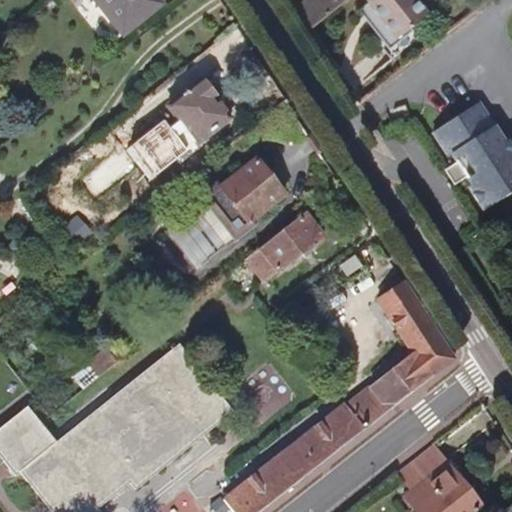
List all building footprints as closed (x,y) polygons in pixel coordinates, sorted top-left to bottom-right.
[(158,0),(92,0),(123,36),(163,5),(158,0)] [(303,0),(296,6),(309,26),(343,0),(303,0)] [(425,15),(413,0),(361,0),(364,4),(392,40),(408,28),(425,15)] [(392,40),(364,4),(354,11),(384,50),(410,31),(408,28),(392,40)] [(201,80),(167,107),(199,145),(233,119),(201,80)] [(478,104),(432,134),(448,157),(450,155),(456,164),(449,168),(458,183),(465,178),(471,186),(469,188),(484,212),(511,194),(511,148),(506,140),(503,142),(478,104)] [(173,224),(164,232),(183,256),(184,259),(186,262),(188,264),(191,265),(196,272),(255,226),(252,222),(284,196),(256,160),(224,186),(220,181),(203,195),(206,199),(178,221),(173,224)] [(207,165),(187,181),(195,192),(215,176),(207,165)] [(444,172),(453,186),(458,183),(449,168),(444,172)] [(332,234),(312,209),(254,256),(273,281),(332,234)] [(61,258),(43,234),(31,243),(48,267),(50,265),(61,258)] [(71,271),(62,258),(61,258),(50,265),(60,279),(71,271)] [(223,501),(231,511),(260,511),(454,359),(404,282),(377,303),(414,350),(223,501)] [(0,321),(0,328),(11,320),(29,305),(26,301),(0,321)] [(26,408),(0,429),(0,457),(15,477),(20,473),(51,511),(98,511),(96,509),(129,483),(135,491),(233,412),(179,345),(56,444),(26,408)] [(91,370),(97,379),(117,364),(109,354),(103,354),(91,365),(91,370)] [(75,379),(83,390),(97,379),(91,370),(88,367),(75,379)] [(432,445),(397,473),(411,490),(402,497),(414,511),(475,511),(481,507),(432,445)] [(220,498),(212,504),(218,511),(225,506),(220,498)]
